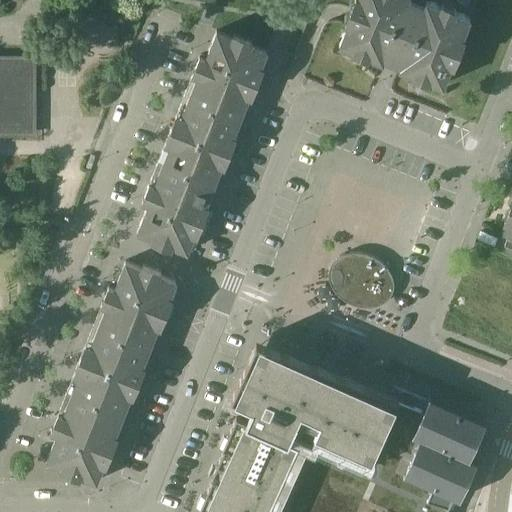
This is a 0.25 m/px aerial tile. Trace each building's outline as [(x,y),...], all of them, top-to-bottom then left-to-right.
[(428,79),(443,85),(451,64),(454,65),(464,39),(462,38),(470,17),(455,11),(456,9),(444,4),(443,6),(427,0),(426,0),(424,5),(411,0),(353,0),(345,22),(347,23),(339,44),(354,49),(353,52),(367,58),(368,55),(383,61),(384,57),(401,64),(399,68),(416,74),(415,77),(427,81),(428,79)] [(200,56),(171,128),(230,152),(235,137),(233,136),(249,96),(251,97),(263,68),(260,67),(267,50),(251,44),(252,41),(234,34),(233,36),(217,30),(206,58),(200,56)] [(0,132),(33,132),(33,99),(33,58),(0,58),(0,132)] [(224,166),(230,152),(171,128),(142,201),(148,203),(137,231),(153,237),(152,240),(171,248),(172,245),(187,251),(194,234),(197,235),(208,207),(205,206),(222,165),(224,166)] [(500,245),(511,249),(511,210),(509,209),(504,223),(508,224),(500,245)] [(382,303),(386,301),(387,299),(389,298),(391,295),(392,293),(393,291),(393,288),(394,286),(394,283),(393,279),(391,275),(390,271),(387,267),(384,264),(380,261),(376,258),(372,255),(367,253),(362,252),(357,252),(353,252),(348,252),(344,253),(340,255),(339,255),(338,256),(338,257),(337,258),(337,260),(337,261),(337,262),(338,264),(341,263),(344,269),(345,273),(345,278),(345,282),(343,286),(343,290),(344,294),(349,299),(348,302),(356,305),(365,307),(370,307),(374,306),(378,305),(382,303)] [(109,286),(80,358),(139,381),(144,367),(142,366),(158,325),(160,326),(172,298),(169,297),(176,280),(160,274),(161,271),(143,263),(142,266),(126,260),(115,288),(109,286)] [(284,351),(284,352),(256,340),(231,397),(248,404),(252,406),(246,418),(240,415),(236,413),(222,445),(224,446),(210,475),(212,476),(199,505),(201,506),(198,511),(446,511),(454,496),(459,499),(460,497),(459,496),(474,461),(476,462),(477,460),(468,456),(483,423),(485,423),(485,422),(429,396),(428,398),(431,399),(426,411),(424,410),(423,411),(397,400),(399,397),(368,383),(368,385),(340,372),(340,374),(312,362),(311,363),(284,351)] [(133,396),(139,381),(80,358),(52,430),(57,433),(46,461),(62,467),(61,470),(82,478),(83,475),(97,481),(103,464),(106,464),(117,436),(115,435),(131,395),(133,396)]
